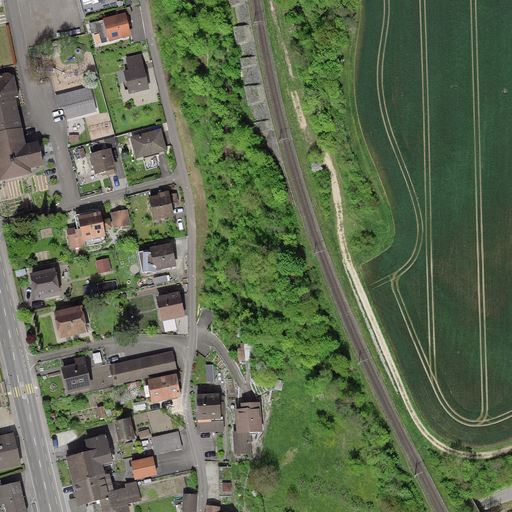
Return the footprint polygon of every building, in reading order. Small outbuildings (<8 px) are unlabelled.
[(126,12),(103,18),(103,20),(89,24),(92,33),(99,32),(102,43),(109,41),(132,35),(126,12)] [(141,53),(126,57),(129,69),(123,71),(129,94),(150,89),(141,53)] [(0,73),(0,131),(22,127),(16,95),(21,94),(16,70),(0,73)] [(90,86),(55,96),(58,109),(64,107),(67,119),(97,111),(90,86)] [(26,144),(22,127),(0,131),(0,180),(34,174),(32,167),(44,165),(38,141),(26,144)] [(161,128),(130,137),(136,159),(143,157),(159,152),(167,150),(161,128)] [(86,156),(83,147),(75,150),(77,159),(86,156)] [(111,148),(90,154),(95,174),(106,171),(114,169),(116,168),(111,148)] [(158,195),(149,196),(154,220),(175,216),(172,203),(170,194),(169,190),(158,193),(158,195)] [(177,193),(170,194),(172,203),(179,202),(177,193)] [(128,209),(111,212),(114,228),(131,225),(128,209)] [(101,211),(78,216),(81,228),(76,229),(75,228),(67,229),(71,249),(85,246),(84,241),(106,236),(105,229),(103,219),(101,211)] [(110,218),(103,219),(105,229),(112,227),(110,218)] [(156,272),(156,270),(177,266),(172,242),(150,247),(150,249),(138,252),(143,272),(156,272)] [(109,258),(96,261),(99,274),(111,271),(109,258)] [(55,268),(30,273),(36,300),(61,295),(55,268)] [(180,291),(156,296),(162,321),(185,316),(180,291)] [(82,305),(54,311),(60,338),(88,332),(82,305)] [(173,351),(109,365),(114,385),(177,371),(173,351)] [(76,363),(61,367),(68,393),(92,387),(85,356),(75,359),(76,363)] [(213,365),(206,365),(207,382),(214,381),(213,365)] [(177,373),(148,379),(152,402),(181,397),(177,373)] [(220,393),(197,394),(199,432),(224,431),(224,416),(221,417),(220,393)] [(261,402),(241,403),(241,408),(235,409),(236,431),(233,431),(235,455),(252,453),(250,432),(263,431),(261,402)] [(131,417),(114,421),(119,443),(136,439),(131,417)] [(149,429),(138,432),(140,439),(151,436),(149,429)] [(179,431),(151,438),(155,455),(182,448),(179,431)] [(0,435),(0,470),(21,465),(14,432),(0,435)] [(106,434),(85,440),(88,451),(65,457),(73,484),(106,475),(103,465),(113,462),(106,434)] [(153,456),(131,461),(135,480),(157,475),(153,456)] [(106,475),(73,484),(78,506),(99,500),(110,497),(109,491),(114,490),(110,474),(106,475)] [(2,485),(0,485),(0,505),(4,504),(6,511),(26,511),(20,481),(2,485)] [(110,497),(99,500),(102,511),(130,511),(128,504),(141,501),(137,481),(125,484),(126,487),(114,490),(109,491),(110,497)] [(231,483),(223,483),(223,492),(231,492),(231,483)] [(196,511),(198,494),(184,493),(182,511),(196,511)]
